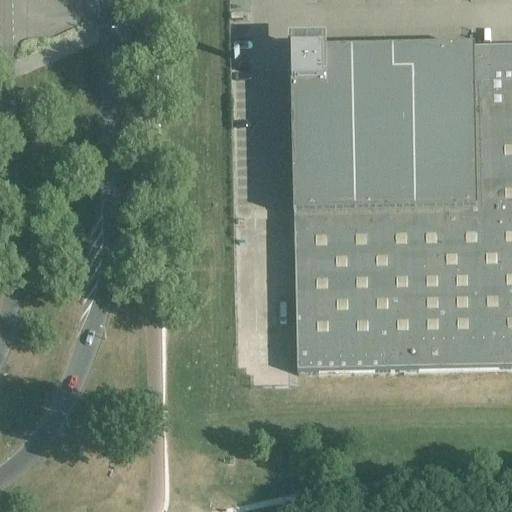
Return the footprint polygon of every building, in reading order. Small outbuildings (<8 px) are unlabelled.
[(511,231),(511,51),(473,53),(476,232),(511,231)] [(476,232),(473,53),(431,54),(431,55),(413,55),(413,54),(416,233),(476,232)] [(416,233),(413,54),(412,54),(412,56),(394,56),(394,54),(352,55),(355,235),(416,233)] [(355,235),(352,55),(291,57),(295,236),(355,235)] [(511,231),(476,232),(416,233),(355,235),(295,236),(296,309),(297,309),(303,322),(297,325),(297,376),(511,372),(511,231)]
